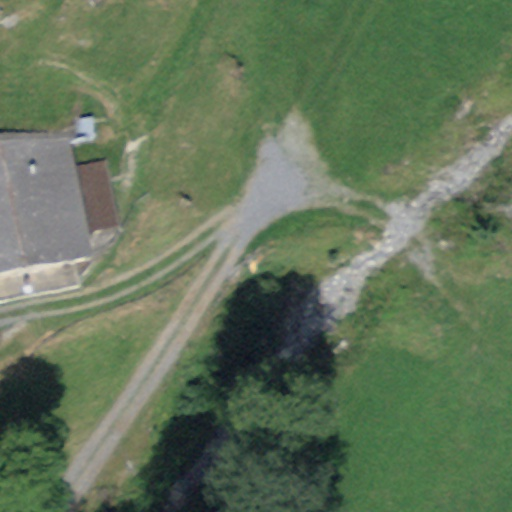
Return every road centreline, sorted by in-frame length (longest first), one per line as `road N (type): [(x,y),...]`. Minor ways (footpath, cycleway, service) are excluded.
road 1 (track): [(62,309),(117,239),(133,192),(137,113),(203,0)]
road 2 (track): [(0,358),(62,309),(127,293),(186,257),(265,187)]
road 3 (track): [(511,330),(459,294),(378,215),(331,197),(265,187)]
road 4 (track): [(137,113),(58,74),(18,81),(50,0)]
road 5 (track): [(282,160),(367,0)]
